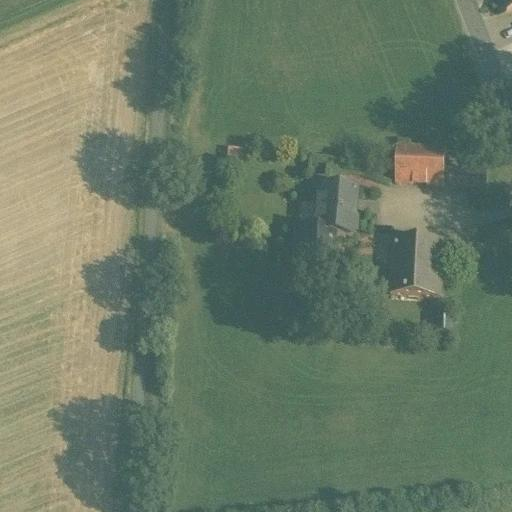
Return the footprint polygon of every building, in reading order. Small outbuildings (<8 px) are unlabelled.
[(511,0),(501,0),(506,12),(511,9),(511,0)] [(446,152),(398,149),(396,184),(443,187),(446,152)] [(486,172),(457,170),(455,188),(485,190),(486,172)] [(355,191),(317,188),(314,233),(351,237),(351,234),(355,230),(356,221),(352,217),(355,191)] [(441,243),(395,241),(391,294),(388,327),(439,330),(441,297),(438,297),(441,243)]
